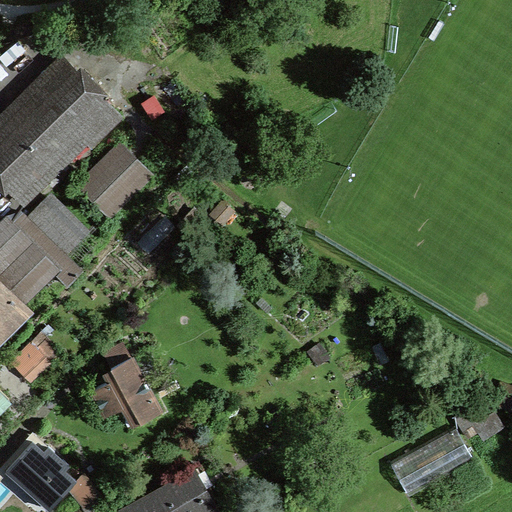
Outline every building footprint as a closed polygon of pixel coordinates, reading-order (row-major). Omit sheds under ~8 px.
[(0,127),(0,177),(17,195),(80,134),(91,145),(121,116),(91,84),(95,81),(88,74),(84,77),(69,61),(0,127)] [(108,214),(150,171),(122,143),(79,185),(108,214)] [(188,212),(181,206),(174,213),(181,220),(188,212)] [(0,343),(31,314),(16,299),(51,264),(69,283),(82,270),(19,210),(0,229),(0,343)] [(116,375),(91,389),(94,395),(105,415),(130,401),(141,421),(161,410),(124,342),(104,353),(116,375)] [(20,369),(31,379),(50,361),(39,351),(20,369)] [(472,456),(456,426),(391,462),(407,491),(472,456)] [(33,439),(6,469),(26,486),(50,508),(76,478),(75,477),(74,478),(63,469),(69,463),(48,444),(43,450),(33,441),(34,440),(33,439)] [(203,497),(188,471),(148,493),(151,499),(127,511),(205,511),(210,509),(204,496),(203,497)]
